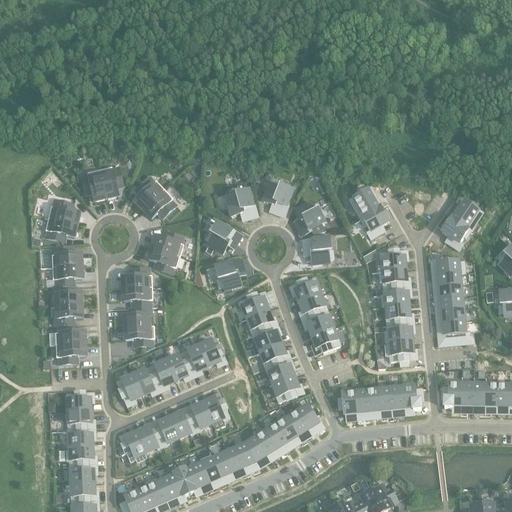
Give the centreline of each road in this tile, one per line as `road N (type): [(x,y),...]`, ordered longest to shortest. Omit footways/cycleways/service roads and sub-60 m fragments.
road 1 (residential): [(272,269),(339,437)]
road 2 (residential): [(339,437),(289,473),(202,511)]
road 3 (residential): [(105,255),(106,387)]
